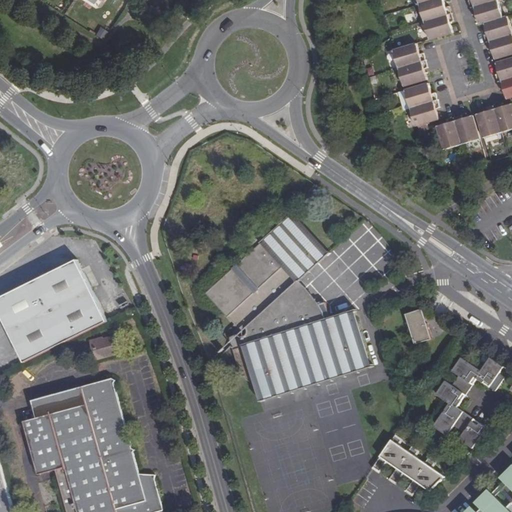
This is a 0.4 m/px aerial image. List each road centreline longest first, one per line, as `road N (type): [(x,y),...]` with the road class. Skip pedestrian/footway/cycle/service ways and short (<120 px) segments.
road 1 (tertiary): [(142,260),(227,511)]
road 2 (tertiary): [(450,252),(317,160)]
road 3 (residential): [(450,252),(445,292),(511,337)]
